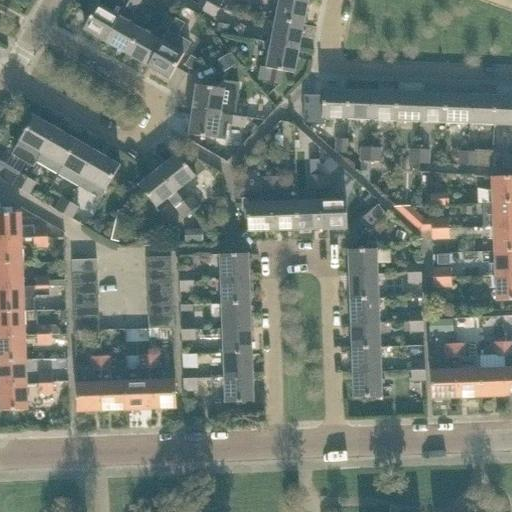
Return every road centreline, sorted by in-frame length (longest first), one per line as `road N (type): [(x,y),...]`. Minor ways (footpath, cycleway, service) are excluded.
road 1 (residential): [(334,446),(328,258),(266,260),(272,448)]
road 2 (residential): [(43,18),(145,87),(162,110),(153,131),(123,140),(10,77)]
road 3 (residential): [(272,448),(0,456)]
road 4 (residential): [(511,75),(336,74),(328,45),(336,0)]
road 5 (residential): [(511,440),(334,446)]
